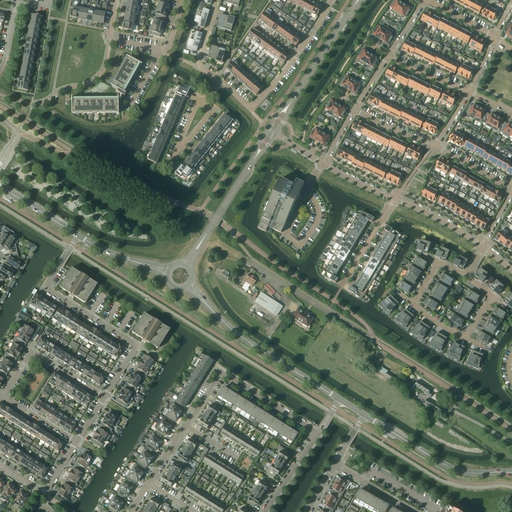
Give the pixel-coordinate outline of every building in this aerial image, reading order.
[(169,6),(170,3),(160,0),(159,3),(157,8),(168,11),(170,6),(169,6)] [(303,9),(307,0),(302,0),(299,7),(303,9)] [(307,11),(312,2),(310,1),(311,1),(308,0),(307,0),(303,9),(307,11)] [(396,15),(403,4),(398,1),(399,0),(398,0),(394,0),(389,7),(392,9),(391,12),(396,15)] [(468,8),(472,0),(466,0),(463,6),(468,8)] [(474,11),(478,2),(473,0),(472,0),(468,8),(474,11)] [(312,2),(307,11),(311,13),(311,14),(316,4),(315,3),(313,2),(312,2)] [(479,14),(483,5),(478,2),(474,11),(479,14)] [(316,4),(311,14),(316,17),(321,7),(316,4)] [(403,4),(396,15),(401,18),(402,16),(405,18),(411,8),(408,6),(407,7),(403,4)] [(487,18),(492,8),(487,6),(485,10),(483,9),(482,12),(483,13),(482,15),(487,18)] [(76,18),(78,8),(72,7),(71,14),(70,18),(74,18),(76,18)] [(166,17),(168,11),(157,8),(156,14),(155,17),(165,20),(166,17)] [(492,8),(487,18),(492,21),(494,19),(495,19),(497,16),(495,15),(497,11),(492,8)] [(209,15),(210,11),(204,9),(202,13),(203,13),(201,18),(197,17),(195,22),(196,23),(199,24),(198,27),(203,28),(205,24),(205,23),(206,23),(206,22),(206,21),(208,14),(209,15)] [(264,23),(270,15),(265,11),(259,20),(263,24),(264,23)] [(426,23),(431,14),(425,11),(421,20),(426,23)] [(431,26),(436,17),(431,14),(426,23),(431,26)] [(36,16),(31,15),(17,89),(27,91),(41,17),(37,16),(37,15),(36,15),(36,16)] [(228,20),(225,30),(226,28),(229,29),(228,31),(229,31),(231,31),(231,32),(235,18),(229,16),(229,17),(220,15),(219,18),(228,20)] [(270,15),(264,23),(264,24),(266,25),(268,26),(274,18),(270,15)] [(164,23),(165,20),(155,17),(154,20),(152,26),(163,29),(165,23),(164,23)] [(437,27),(440,19),(436,17),(431,26),(436,28),(437,27)] [(217,27),(225,30),(228,20),(219,18),(218,22),(217,27)] [(274,18),(268,26),(268,27),(269,28),(270,28),(271,29),(277,21),(274,18)] [(442,30),(446,21),(441,18),(440,19),(437,27),(442,30)] [(277,21),(271,29),(272,29),(272,30),(273,31),(274,31),(275,32),(281,23),(277,21)] [(447,33),(451,24),(446,21),(442,30),(447,33)] [(279,35),(285,26),(281,23),(275,32),(276,32),(275,32),(277,34),(277,33),(279,35)] [(452,35),(456,26),(451,24),(447,33),(452,35)] [(380,39),(387,29),(382,25),(380,28),(378,26),(372,35),(375,37),(380,39)] [(161,35),(163,29),(152,26),(151,32),(150,35),(160,37),(161,34),(161,35)] [(285,26),(279,35),(280,35),(279,35),(281,37),(281,36),(283,37),(289,29),(285,26)] [(457,38),(462,29),(456,26),(452,35),(457,38)] [(251,40),(257,32),(258,32),(253,28),(247,37),(251,40)] [(289,29),(283,37),(283,38),(285,39),(287,40),(293,32),(289,29)] [(387,29),(380,39),(384,42),(384,43),(387,45),(393,36),(390,34),(392,32),(387,29)] [(462,41),(467,32),(462,29),(457,38),(462,41)] [(194,41),(191,40),(189,40),(188,45),(189,46),(192,47),(191,50),(196,51),(197,48),(197,47),(197,46),(198,47),(198,46),(199,46),(199,45),(199,44),(198,44),(200,38),(202,38),(203,34),(196,32),(194,41)] [(257,32),(251,40),(252,41),(255,43),(261,35),(260,33),(258,32),(257,32)] [(291,43),(297,35),(297,34),(293,32),(287,40),(287,41),(289,42),(291,43),(290,43),(291,43)] [(467,43),(472,34),(467,32),(462,41),(467,43)] [(259,46),(265,38),(264,36),(262,35),(261,35),(255,43),(259,46)] [(297,35),(291,43),(295,47),(302,38),(297,35)] [(265,38),(259,46),(263,49),(269,40),(267,39),(268,39),(266,37),(266,38),(265,38)] [(475,50),(480,40),(474,37),(473,39),(472,39),(470,42),(471,43),(469,47),(475,50)] [(269,40),(263,49),(267,52),(273,43),(271,42),(272,42),(270,40),(270,41),(269,40)] [(480,40),(475,50),(480,52),(482,48),(483,49),(485,46),(484,45),(485,43),(480,40)] [(407,53),(411,44),(406,41),(402,50),(407,53)] [(273,43),(267,52),(271,54),(277,46),(275,45),(275,44),(274,43),(273,43)] [(412,55),(417,45),(416,46),(411,44),(407,53),(412,55)] [(418,57),(422,48),(417,45),(412,55),(413,54),(418,57)] [(220,48),(219,48),(211,46),(208,55),(217,58),(220,48)] [(277,46),(271,54),(275,57),(281,49),(279,48),(279,47),(278,46),(277,46)] [(217,58),(208,55),(208,58),(216,61),(216,62),(222,63),(226,50),(225,49),(225,50),(224,49),(223,49),(223,51),(219,50),(220,48),(217,58)] [(423,59),(427,50),(422,48),(418,57),(423,59)] [(278,60),(285,51),(284,51),(283,50),(281,49),(275,57),(278,60)] [(363,65),(370,54),(366,52),(366,51),(363,49),(357,58),(360,60),(358,62),(363,65)] [(428,62),(432,53),(427,50),(423,59),(428,62)] [(285,51),(278,60),(283,64),(289,55),(285,51)] [(434,63),(437,55),(432,53),(428,62),(433,65),(434,63)] [(370,54),(363,65),(364,65),(365,64),(369,67),(370,66),(373,68),(379,59),(375,56),(375,57),(370,54)] [(439,66),(443,57),(438,54),(437,55),(434,63),(439,66)] [(139,63),(129,57),(127,56),(111,86),(118,90),(118,100),(72,100),(72,112),(119,112),(119,101),(120,101),(123,95),(125,96),(126,94),(123,92),(139,63)] [(444,69),(448,60),(443,57),(439,66),(444,69)] [(449,71),(453,62),(448,60),(444,69),(449,71)] [(230,73),(237,65),(233,61),(226,69),(230,73)] [(454,74),(459,65),(453,62),(449,71),(454,74)] [(463,77),(468,67),(462,64),(460,68),(459,68),(457,71),(459,72),(458,74),(463,77)] [(237,65),(230,73),(231,73),(230,73),(232,75),(232,74),(234,76),(241,68),(237,65)] [(390,78),(395,70),(390,67),(385,76),(390,78)] [(468,67),(463,77),(468,79),(469,77),(471,78),(472,74),(471,74),(473,70),(468,67)] [(241,68),(234,76),(236,78),(237,79),(244,71),(241,68)] [(396,81),(400,72),(395,70),(390,78),(396,81)] [(241,82),(248,74),(244,71),(237,79),(238,79),(237,80),(239,81),(241,82)] [(401,84),(405,75),(400,72),(396,81),(401,84)] [(243,84),(245,85),(251,77),(248,74),(241,82),(241,83),(243,84)] [(407,85),(410,77),(405,75),(401,84),(406,86),(407,85)] [(348,89),(354,80),(349,77),(348,77),(346,76),(340,85),(343,87),(344,86),(348,89)] [(412,88),(416,79),(411,76),(410,77),(407,85),(412,88)] [(251,77),(245,85),(245,86),(246,87),(247,87),(248,88),(255,81),(251,77)] [(417,90),(421,81),(416,79),(412,88),(417,90)] [(354,80),(348,89),(353,92),(352,93),(355,95),(361,86),(359,84),(359,83),(354,80)] [(259,84),(259,83),(258,83),(255,81),(248,88),(249,89),(248,89),(250,90),(252,91),(251,91),(252,92),(259,84)] [(422,93),(426,84),(421,81),(417,90),(422,93)] [(259,84),(252,92),(256,95),(263,87),(259,84)] [(428,94),(431,86),(426,84),(422,93),(427,96),(428,94)] [(433,97),(437,88),(432,85),(431,86),(428,94),(433,97)] [(185,97),(188,98),(190,92),(189,92),(190,88),(185,86),(184,89),(181,95),(185,97)] [(184,89),(179,87),(176,93),(175,95),(185,99),(185,97),(181,95),(184,89)] [(438,100),(442,91),(437,88),(433,97),(438,100)] [(446,104),(451,94),(446,91),(445,93),(443,93),(442,96),(443,97),(441,101),(446,104)] [(373,105),(378,96),(373,93),(368,102),(373,105)] [(451,94),(446,104),(451,106),(453,102),(455,103),(457,100),(455,99),(456,97),(451,94)] [(185,99),(175,95),(174,99),(172,98),(171,99),(173,100),(184,105),(185,103),(183,102),(184,99),(185,99)] [(378,108),(383,98),(378,96),(373,105),(378,107),(378,108)] [(383,111),(388,102),(383,100),(383,98),(378,108),(383,111)] [(332,116),(338,105),(333,102),(334,101),(331,99),(325,109),(328,111),(326,113),(332,116)] [(183,107),(184,105),(173,100),(172,104),(170,103),(170,102),(169,104),(171,105),(180,109),(182,106),(183,106),(183,107)] [(388,114),(393,105),(388,102),(383,111),(388,114)] [(179,112),(180,109),(171,105),(170,109),(168,108),(168,107),(167,107),(167,109),(169,110),(180,115),(181,113),(180,113),(179,112)] [(338,105),(332,116),(337,119),(338,117),(341,118),(347,109),(343,107),(343,108),(338,105)] [(394,116),(398,107),(393,105),(388,114),(394,116)] [(474,119),(480,107),(476,106),(474,105),(473,107),(469,105),(465,114),(469,116),(468,117),(474,119)] [(399,118),(403,110),(398,107),(394,116),(399,119),(399,118)] [(483,122),(487,114),(484,112),(485,111),(483,110),(483,109),(480,107),(474,119),(479,122),(480,121),(483,122)] [(404,120),(409,111),(403,109),(403,110),(399,118),(404,120)] [(179,117),(180,115),(169,110),(167,113),(165,113),(165,112),(165,114),(176,119),(177,116),(179,116),(179,117)] [(409,123),(414,114),(409,111),(404,120),(409,123)] [(176,119),(165,114),(164,114),(162,119),(164,120),(176,125),(176,123),(175,122),(176,119)] [(220,118),(229,125),(232,122),(233,124),(234,123),(233,121),(225,114),(225,115),(223,117),(221,116),(220,118)] [(415,125),(419,117),(414,114),(409,123),(415,125)] [(491,128),(497,116),(494,114),(493,115),(491,114),(491,116),(487,114),(483,122),(486,124),(486,125),(491,128)] [(500,132),(505,123),(502,122),(502,120),(500,119),(501,118),(497,116),(491,128),(497,131),(497,130),(500,132)] [(419,117),(415,125),(420,128),(424,119),(419,117)] [(229,125),(220,118),(219,119),(220,120),(218,123),(226,130),(226,129),(228,126),(230,128),(231,127),(229,125)] [(428,131),(433,122),(428,119),(426,123),(425,122),(423,126),(424,126),(423,129),(428,131)] [(175,126),(176,125),(164,120),(165,120),(163,123),(161,122),(160,124),(162,125),(172,129),(173,126),(175,126)] [(356,132),(361,123),(356,120),(351,129),(356,132)] [(433,122),(428,131),(434,134),(435,132),(436,132),(438,129),(437,128),(439,124),(433,122)] [(226,130),(218,123),(216,126),(214,125),(215,125),(214,124),(213,126),(223,134),(222,133),(225,131),(226,132),(227,131),(226,130)] [(362,134),(366,125),(361,123),(356,132),(362,134)] [(508,138),(511,130),(511,124),(511,125),(509,124),(508,125),(505,123),(500,132),(503,133),(503,134),(508,138)] [(170,132),(172,129),(162,125),(161,128),(159,127),(158,129),(160,130),(171,134),(172,133),(170,132)] [(367,137),(371,128),(366,125),(362,134),(367,137)] [(222,134),(223,134),(213,126),(212,128),(213,129),(211,131),(219,138),(221,135),(223,136),(224,135),(222,134)] [(317,142),(324,131),(318,128),(317,130),(314,129),(309,138),(312,140),(313,139),(317,142)] [(372,139),(376,130),(371,128),(367,137),(372,139)] [(170,136),(171,134),(160,130),(159,133),(157,132),(156,134),(158,134),(158,135),(167,139),(169,135),(170,136)] [(377,142),(381,133),(376,130),(372,139),(377,142)] [(219,138),(211,131),(209,134),(208,133),(206,134),(216,142),(218,139),(220,140),(220,141),(221,139),(219,138)] [(324,131),(317,142),(322,144),(322,145),(325,147),(330,137),(328,136),(328,135),(323,132),(324,131)] [(455,143),(460,134),(455,131),(452,135),(451,134),(449,137),(451,138),(449,140),(455,143)] [(382,144),(386,135),(381,133),(377,142),(382,144)] [(216,142),(206,134),(205,136),(207,137),(204,140),(212,146),(215,143),(216,145),(217,144),(216,142)] [(460,134),(455,143),(460,146),(461,144),(462,145),(464,141),(463,140),(465,137),(460,134)] [(166,142),(167,139),(158,135),(157,138),(155,137),(154,139),(156,139),(156,140),(167,144),(168,143),(168,142),(168,143),(166,142)] [(388,146),(391,138),(386,135),(382,144),(387,147),(388,146)] [(393,149),(397,140),(392,137),(391,138),(388,146),(393,149)] [(468,149),(473,140),(468,138),(463,147),(468,149)] [(166,146),(167,144),(156,140),(155,143),(152,142),(153,142),(152,142),(152,144),(154,144),(154,145),(163,149),(164,145),(166,146)] [(212,146),(204,140),(202,143),(201,141),(199,143),(209,150),(211,147),(213,149),(214,148),(212,146)] [(398,151),(403,142),(397,140),(393,149),(398,151)] [(473,152),(478,143),(473,140),(468,149),(473,152)] [(403,154),(408,145),(403,142),(398,151),(403,154)] [(209,151),(209,150),(199,143),(198,144),(200,145),(198,148),(205,155),(206,155),(205,154),(208,152),(209,153),(210,152),(209,151)] [(478,155),(483,146),(478,143),(473,152),(478,155)] [(162,152),(163,149),(154,145),(152,148),(150,147),(150,149),(152,149),(152,150),(163,154),(163,152),(162,152)] [(412,158),(416,148),(411,145),(410,148),(409,147),(407,151),(408,151),(406,155),(412,158)] [(487,149),(488,148),(483,146),(478,155),(482,157),(483,157),(487,149)] [(342,158),(346,149),(341,147),(336,156),(342,158)] [(205,155),(198,148),(195,151),(194,150),(193,151),(202,159),(204,156),(206,157),(207,156),(205,155)] [(416,148),(412,158),(417,161),(419,157),(420,157),(422,154),(421,153),(422,151),(416,148)] [(347,161),(351,152),(346,149),(342,158),(347,161)] [(492,152),(487,149),(483,157),(482,157),(482,158),(487,161),(492,152)] [(162,156),(163,154),(152,150),(151,150),(152,150),(150,153),(148,152),(148,153),(149,154),(159,158),(160,155),(162,156)] [(202,159),(193,151),(191,153),(192,153),(193,154),(191,156),(199,163),(201,160),(203,161),(203,162),(204,160),(202,159)] [(352,163),(356,156),(357,155),(351,152),(347,161),(352,163)] [(492,163),(497,154),(492,152),(487,161),(492,163)] [(157,162),(159,158),(149,154),(149,155),(150,155),(148,158),(146,157),(145,158),(147,159),(147,160),(158,164),(159,162),(157,162)] [(496,166),(501,157),(497,154),(492,163),(496,166)] [(199,163),(191,156),(189,159),(187,158),(186,160),(195,167),(197,164),(199,166),(200,164),(199,163)] [(356,167),(361,158),(356,156),(352,163),(351,164),(356,167)] [(501,168),(506,159),(501,157),(496,166),(501,168)] [(362,169),(366,161),(361,158),(356,167),(362,170),(362,169)] [(441,171),(446,161),(441,158),(439,161),(438,160),(436,163),(438,164),(435,168),(441,171)] [(510,163),(511,162),(506,159),(501,168),(506,171),(510,163)] [(195,167),(186,160),(185,161),(186,162),(184,165),(192,171),(194,168),(196,170),(197,169),(195,167)] [(367,171),(372,162),(366,160),(366,161),(362,169),(367,171)] [(446,161),(441,171),(446,174),(448,170),(449,170),(451,167),(450,166),(451,164),(446,161)] [(373,174),(377,165),(372,162),(367,171),(373,174)] [(182,174),(184,172),(186,170),(182,167),(181,165),(180,165),(180,166),(177,170),(176,170),(178,171),(175,174),(179,177),(179,178),(180,178),(182,175),(182,174)] [(192,172),(192,171),(184,165),(182,167),(186,170),(184,172),(182,174),(182,175),(186,178),(190,173),(192,171),(192,172)] [(378,177),(382,168),(377,165),(373,174),(378,177)] [(454,177),(459,169),(454,166),(450,174),(454,177)] [(383,179),(387,170),(382,168),(378,177),(383,179)] [(459,179),(463,171),(459,169),(454,177),(459,179)] [(391,182),(396,173),(391,170),(389,174),(388,173),(386,177),(387,177),(386,180),(391,182)] [(463,182),(468,174),(463,171),(459,179),(463,181),(463,182)] [(396,173),(391,182),(397,185),(398,183),(399,183),(401,180),(400,179),(402,175),(396,173)] [(467,185),(472,177),(467,175),(468,174),(463,182),(467,185)] [(472,187),(476,179),(472,177),(467,185),(472,187)] [(288,183),(289,182),(280,179),(258,228),(266,232),(268,227),(281,233),(304,184),(296,180),(293,186),(288,183)] [(476,190),(481,182),(476,179),(472,187),(476,190)] [(480,193),(485,184),(481,182),(476,190),(481,192),(480,193)] [(485,195),(489,188),(485,185),(485,184),(480,193),(485,195)] [(427,199),(432,189),(427,186),(425,190),(424,189),(422,193),(423,193),(422,196),(427,199)] [(489,198),(494,190),(489,188),(485,195),(489,198)] [(432,189),(427,199),(432,201),(434,199),(435,200),(437,196),(435,196),(437,192),(432,189)] [(494,200),(498,193),(494,190),(489,198),(494,200)] [(443,206),(443,205),(448,196),(449,195),(446,194),(446,195),(443,193),(438,202),(441,204),(440,205),(443,206)] [(498,193),(494,200),(500,203),(504,197),(502,196),(503,195),(498,193)] [(448,208),(453,199),(454,199),(451,197),(451,198),(448,196),(443,205),(446,207),(445,208),(448,209),(448,208)] [(453,212),(458,203),(459,202),(458,202),(459,202),(456,200),(456,201),(453,199),(448,208),(451,210),(450,211),(453,212)] [(458,215),(463,206),(461,204),(460,204),(458,203),(453,212),(456,213),(455,215),(458,216),(458,215)] [(463,218),(468,209),(468,208),(466,207),(463,206),(458,215),(461,216),(460,217),(463,219),(463,218)] [(468,222),(469,221),(473,212),(474,211),(471,210),(468,209),(463,218),(466,219),(465,220),(468,222)] [(368,221),(370,222),(372,223),(374,219),(362,211),(359,215),(368,220),(368,221)] [(473,223),(478,216),(479,214),(476,213),(473,212),(469,221),(471,222),(470,223),(473,224),(473,223)] [(359,215),(357,214),(354,219),(365,226),(366,223),(368,221),(368,220),(359,215)] [(478,228),(478,227),(483,218),(481,216),(480,217),(478,216),(473,223),(473,224),(476,226),(475,227),(478,228)] [(483,218),(478,227),(481,229),(480,230),(483,231),(483,230),(484,230),(489,221),(488,221),(489,220),(486,219),(486,220),(483,218)] [(362,231),(365,226),(354,219),(351,224),(362,231)] [(359,236),(362,231),(351,224),(348,230),(359,236)] [(396,237),(399,233),(386,226),(384,230),(387,232),(388,232),(396,237)] [(356,241),(359,236),(348,230),(345,235),(356,241)] [(499,242),(506,235),(504,233),(505,232),(502,230),(501,231),(495,238),(495,239),(494,239),(496,241),(497,240),(499,242)] [(398,238),(396,237),(388,232),(387,232),(385,237),(395,244),(398,238)] [(9,238),(8,237),(2,233),(0,236),(0,248),(2,249),(2,248),(9,238)] [(504,246),(509,240),(510,238),(508,236),(509,236),(506,234),(506,235),(499,242),(499,243),(501,245),(502,244),(504,246)] [(352,246),(356,241),(345,235),(342,240),(352,246)] [(17,252),(15,245),(14,244),(16,240),(9,236),(8,237),(9,238),(2,248),(6,250),(7,249),(9,250),(10,253),(17,252)] [(392,249),(395,244),(385,237),(381,243),(392,249)] [(427,253),(430,246),(430,244),(425,242),(425,241),(422,239),(422,241),(421,240),(420,246),(419,245),(417,250),(422,252),(422,251),(427,253)] [(349,251),(352,246),(342,240),(339,245),(349,251)] [(389,254),(392,249),(381,243),(378,248),(389,254)] [(346,257),(349,251),(339,245),(336,250),(346,257)] [(445,260),(448,253),(449,251),(444,249),(444,248),(441,247),(441,248),(440,248),(438,252),(437,252),(436,257),(440,259),(440,258),(445,260)] [(386,259),(389,254),(378,248),(375,253),(386,259)] [(343,262),(346,257),(336,250),(333,255),(343,262)] [(17,269),(21,262),(18,260),(18,258),(17,252),(10,253),(10,257),(9,259),(8,258),(5,262),(17,269)] [(383,264),(386,259),(375,253),(372,258),(383,264)] [(340,267),(343,262),(333,255),(330,261),(340,267)] [(463,269),(466,262),(467,261),(462,258),(463,257),(460,255),(459,256),(458,258),(456,261),(456,260),(453,265),(458,267),(458,266),(463,269)] [(427,267),(428,264),(425,263),(425,262),(417,257),(413,263),(424,270),(426,267),(427,267)] [(380,269),(383,264),(372,258),(369,263),(380,269)] [(337,272),(340,267),(330,261),(327,266),(337,272)] [(6,275),(10,278),(14,271),(10,268),(11,267),(5,263),(2,268),(0,267),(0,271),(6,275)] [(377,275),(380,269),(369,263),(366,268),(377,275)] [(334,277),(337,272),(327,266),(323,271),(325,272),(334,277)] [(407,272),(418,279),(420,276),(421,276),(422,273),(419,272),(419,271),(411,266),(407,272)] [(84,303),(96,284),(70,268),(59,287),(70,294),(69,295),(73,298),(73,296),(84,303)] [(374,280),(377,275),(366,268),(363,273),(374,280)] [(482,283),(483,282),(485,279),(484,278),(486,275),(488,273),(485,271),(484,272),(479,268),(474,276),(479,279),(478,280),(482,283)] [(338,279),(334,277),(325,272),(323,276),(335,283),(338,279)] [(416,282),(418,279),(407,272),(403,278),(411,283),(412,283),(414,285),(417,283),(416,282)] [(371,285),(374,280),(363,273),(360,279),(371,285)] [(253,277),(249,274),(244,281),(246,282),(242,287),(240,286),(240,287),(244,290),(253,277)] [(445,276),(443,274),(440,275),(441,276),(439,280),(450,287),(454,281),(446,275),(445,276)] [(247,291),(248,289),(250,285),(252,287),(257,279),(253,277),(244,290),(247,291)] [(367,290),(371,285),(360,279),(357,284),(367,290)] [(497,295),(498,295),(501,291),(500,291),(502,288),(504,286),(501,283),(501,284),(496,280),(495,282),(490,288),(494,291),(494,292),(497,295)] [(411,292),(410,292),(412,288),(401,281),(397,287),(405,293),(406,292),(408,294),(411,292)] [(435,285),(433,289),(444,296),(448,290),(449,288),(445,286),(444,287),(440,285),(439,285),(437,283),(435,285)] [(364,295),(367,290),(357,284),(354,289),(362,294),(364,295)] [(354,289),(353,288),(350,287),(348,291),(360,298),(362,294),(354,289)] [(440,302),(444,296),(433,289),(431,292),(430,292),(429,295),(432,295),(432,296),(440,302)] [(480,300),(480,298),(480,297),(477,297),(477,296),(469,290),(465,296),(476,304),(479,300),(480,300)] [(255,301),(277,316),(283,306),(261,292),(255,301)] [(43,299),(40,297),(41,296),(36,293),(34,296),(33,296),(31,299),(32,300),(29,304),(36,309),(43,299)] [(384,311),(394,300),(390,296),(387,298),(380,305),(381,305),(382,306),(382,307),(381,308),(383,310),(384,311)] [(439,305),(428,298),(427,298),(425,301),(424,301),(423,304),(426,305),(426,306),(435,311),(439,305)] [(48,301),(45,299),(44,300),(43,299),(36,309),(41,311),(48,301)] [(459,305),(470,313),(473,309),(474,310),(474,307),(471,306),(472,305),(463,299),(459,305)] [(394,300),(384,311),(387,313),(388,312),(389,312),(390,313),(390,314),(398,304),(394,300)] [(52,304),(50,303),(51,302),(48,301),(41,311),(46,314),(52,304)] [(46,314),(50,317),(57,306),(54,304),(53,305),(52,304),(46,314)] [(468,316),(470,313),(459,305),(455,312),(464,317),(465,316),(467,319),(469,317),(468,316)] [(497,309),(495,307),(493,309),(494,310),(491,313),(503,320),(507,314),(498,309),(497,309)] [(63,311),(61,310),(62,310),(59,308),(52,318),(57,321),(63,311)] [(307,327),(313,318),(298,309),(293,317),(307,327)] [(399,325),(409,313),(405,309),(396,319),(397,320),(397,321),(396,322),(399,324),(399,325)] [(68,313),(65,311),(65,312),(63,311),(57,321),(61,324),(68,313)] [(72,317),(71,316),(71,315),(68,313),(61,324),(66,327),(72,317)] [(409,313),(399,325),(400,325),(403,327),(403,326),(404,326),(405,327),(406,327),(414,316),(409,313)] [(146,342),(157,349),(169,330),(143,314),(131,333),(142,339),(141,341),(145,343),(146,342)] [(463,326),(463,325),(465,322),(454,315),(450,321),(458,326),(459,325),(461,328),(463,326)] [(486,322),(497,329),(501,323),(492,318),(491,319),(490,316),(487,318),(488,319),(486,322)] [(77,319),(74,317),(74,318),(72,317),(66,327),(70,330),(77,319)] [(81,323),(80,322),(80,321),(77,319),(70,330),(75,333),(81,323)] [(416,337),(425,325),(420,321),(412,332),(413,333),(414,334),(413,335),(415,337),(416,337)] [(493,336),(497,329),(486,322),(483,326),(482,325),(482,328),(485,329),(484,330),(493,336)] [(86,325),(83,323),(83,324),(81,323),(75,333),(80,336),(86,325)] [(29,339),(31,336),(30,336),(33,331),(23,324),(21,328),(22,329),(19,333),(29,339)] [(91,328),(89,327),(86,325),(80,336),(84,338),(91,328)] [(425,325),(416,337),(417,338),(419,340),(420,338),(421,338),(422,339),(423,339),(430,328),(425,325)] [(96,330),(93,328),(92,329),(91,328),(84,338),(89,341),(96,330)] [(100,334),(98,333),(99,332),(96,330),(89,341),(93,344),(100,334)] [(491,338),(480,331),(478,335),(477,335),(476,338),(479,338),(479,339),(487,345),(491,338)] [(29,339),(19,333),(17,338),(15,337),(13,340),(23,346),(26,342),(27,342),(29,339)] [(434,349),(442,336),(437,333),(429,344),(430,344),(431,345),(431,346),(431,347),(433,348),(434,349)] [(105,336),(102,334),(101,335),(100,334),(93,344),(98,347),(105,336)] [(109,340),(107,339),(108,338),(105,336),(98,347),(102,350),(109,340)] [(442,336),(434,349),(435,349),(438,351),(438,350),(439,349),(440,350),(441,350),(447,338),(442,336)] [(45,340),(40,337),(35,345),(40,348),(45,340)] [(23,346),(13,340),(11,343),(13,344),(10,348),(19,354),(21,351),(20,351),(23,346)] [(49,343),(45,340),(40,348),(42,349),(41,349),(44,351),(49,343)] [(114,342),(111,340),(110,341),(109,340),(102,350),(107,353),(114,342)] [(119,345),(118,344),(118,346),(116,345),(117,344),(114,342),(107,353),(112,356),(119,345)] [(453,359),(459,345),(454,342),(448,354),(449,355),(450,356),(449,357),(452,358),(453,359)] [(54,346),(49,343),(44,351),(47,353),(48,353),(49,354),(54,346)] [(116,359),(119,354),(120,355),(122,351),(121,351),(123,348),(119,345),(112,356),(116,359)] [(459,345),(453,359),(456,360),(457,359),(458,359),(459,359),(459,360),(464,347),(459,345)] [(59,349),(54,346),(49,354),(54,357),(59,349)] [(19,354),(10,348),(7,353),(5,352),(4,355),(14,361),(17,357),(19,354)] [(63,352),(59,349),(54,357),(58,359),(63,352)] [(472,367),(477,353),(472,351),(466,363),(467,363),(468,363),(469,364),(468,366),(471,367),(472,367)] [(68,354),(63,352),(58,359),(63,362),(68,354)] [(213,361),(201,353),(198,358),(202,361),(210,366),(213,361)] [(477,353),(472,367),(473,368),(473,367),(476,369),(476,367),(477,367),(478,367),(479,368),(483,355),(477,353)] [(72,357),(68,354),(63,362),(67,365),(72,357)] [(14,361),(4,355),(2,358),(3,359),(0,364),(10,370),(12,367),(11,366),(14,361)] [(154,362),(144,355),(141,360),(140,360),(138,363),(148,369),(151,364),(152,365),(154,362)] [(77,360),(72,357),(67,365),(69,366),(69,367),(72,368),(77,360)] [(82,363),(77,360),(72,368),(75,370),(77,371),(82,363)] [(210,366),(202,361),(199,365),(196,370),(205,375),(207,371),(210,366)] [(86,366),(82,363),(77,371),(81,374),(86,366)] [(148,369),(138,363),(137,366),(135,371),(145,377),(146,374),(145,373),(148,369)] [(10,370),(0,364),(0,374),(4,377),(7,372),(8,373),(10,370)] [(91,369),(86,366),(81,374),(86,377),(91,369)] [(388,371),(381,367),(380,368),(379,367),(376,371),(391,380),(394,376),(388,372),(388,371)] [(95,372),(91,369),(86,377),(90,379),(95,372)] [(205,375),(196,370),(193,374),(190,379),(199,384),(202,380),(205,375)] [(145,377),(135,371),(132,375),(131,375),(129,378),(138,384),(141,379),(143,380),(145,377)] [(100,374),(95,372),(90,379),(95,382),(94,383),(95,383),(100,374)] [(61,376),(58,374),(58,375),(54,373),(53,374),(50,378),(51,378),(50,379),(51,379),(49,383),(55,386),(61,376)] [(95,383),(99,386),(101,383),(101,384),(104,380),(103,380),(105,377),(100,374),(95,383)] [(67,381),(63,379),(64,378),(61,376),(55,386),(61,390),(67,381)] [(138,384),(129,378),(127,381),(128,382),(125,386),(135,393),(137,390),(135,389),(138,384)] [(199,384),(190,379),(188,384),(185,388),(193,393),(196,389),(199,384)] [(420,391),(424,384),(418,380),(415,384),(412,382),(409,388),(406,386),(405,386),(407,387),(406,390),(410,393),(414,387),(420,391)] [(74,384),(71,382),(70,383),(67,381),(61,390),(67,394),(74,384)] [(80,389),(76,387),(77,386),(74,384),(67,394),(74,398),(80,389)] [(424,384),(420,391),(426,394),(425,395),(430,398),(432,394),(429,392),(431,389),(424,384)] [(135,393),(125,386),(122,391),(121,390),(119,393),(129,399),(132,394),(133,395),(135,393)] [(229,390),(224,387),(216,400),(219,402),(221,403),(221,402),(223,399),(229,390)] [(185,388),(182,393),(179,397),(188,402),(190,398),(193,393),(185,388)] [(86,392),(83,390),(83,391),(80,389),(74,398),(80,402),(86,392)] [(233,393),(229,390),(223,399),(228,402),(232,404),(238,396),(233,393)] [(80,402),(86,406),(88,403),(89,403),(89,402),(90,402),(92,399),(92,398),(92,397),(89,395),(89,394),(86,392),(80,402)] [(129,399),(119,393),(117,396),(118,397),(115,402),(125,408),(127,405),(126,404),(129,399)] [(188,402),(179,397),(175,394),(172,399),(184,407),(188,402)] [(242,399),(238,396),(232,404),(237,407),(242,410),(247,402),(242,399)] [(44,403),(38,399),(36,402),(35,403),(32,406),(33,407),(32,408),(36,410),(35,411),(38,413),(44,403)] [(439,412),(442,407),(427,399),(424,404),(439,412)] [(251,405),(247,402),(242,410),(246,413),(251,416),(256,408),(251,405)] [(51,407),(44,403),(38,413),(41,415),(42,414),(45,416),(51,407)] [(217,416),(220,411),(218,410),(219,407),(213,403),(212,406),(210,405),(207,410),(217,416)] [(176,404),(175,405),(172,404),(169,410),(179,416),(181,412),(181,411),(182,409),(180,408),(181,407),(176,404)] [(8,409),(5,407),(4,406),(0,411),(0,415),(3,417),(8,409)] [(57,411),(51,407),(45,416),(48,418),(48,419),(51,421),(57,411)] [(260,410),(256,408),(251,416),(255,419),(260,422),(265,413),(260,410)] [(13,412),(11,411),(8,409),(3,417),(8,420),(13,412)] [(179,416),(169,410),(165,416),(174,422),(176,420),(179,416)] [(217,416),(207,410),(204,415),(214,420),(217,416)] [(63,415),(57,411),(51,421),(54,423),(54,422),(58,424),(63,415)] [(113,424),(116,419),(118,420),(120,417),(110,411),(107,415),(106,415),(104,418),(113,424)] [(17,415),(13,412),(8,420),(12,423),(17,415)] [(270,416),(265,413),(260,422),(265,425),(269,427),(274,419),(270,416)] [(22,418),(17,415),(12,423),(17,426),(22,418)] [(70,419),(63,415),(58,424),(61,426),(61,427),(64,429),(70,419)] [(214,420),(204,415),(202,419),(211,425),(214,420)] [(26,421),(22,418),(17,426),(21,429),(26,421)] [(113,424),(104,418),(102,421),(103,422),(100,426),(110,432),(112,430),(110,429),(113,424)] [(76,422),(70,419),(64,429),(67,431),(67,430),(71,432),(71,431),(72,431),(74,427),(74,426),(76,422)] [(172,424),(164,419),(160,425),(168,431),(171,427),(170,426),(172,424)] [(211,425),(202,419),(199,424),(208,430),(211,425)] [(279,422),(274,419),(269,427),(274,430),(278,433),(284,425),(279,422)] [(31,424),(26,421),(21,429),(26,432),(31,424)] [(36,426),(33,424),(33,425),(31,424),(26,432),(31,434),(36,426)] [(168,431),(160,425),(156,431),(164,436),(165,434),(166,435),(168,431)] [(230,428),(225,425),(220,433),(225,436),(230,428)] [(288,428),(284,425),(278,433),(283,436),(287,439),(292,430),(288,428)] [(40,429),(39,428),(36,426),(31,434),(35,437),(40,429)] [(110,432),(100,426),(97,431),(96,430),(94,433),(104,439),(107,434),(108,435),(110,432)] [(235,431),(230,428),(225,436),(229,439),(235,431)] [(45,432),(40,429),(35,437),(40,440),(45,432)] [(289,446),(297,434),(292,430),(287,439),(284,443),(289,446)] [(239,434),(235,431),(229,439),(234,442),(239,434)] [(49,435),(45,432),(40,440),(44,443),(49,435)] [(104,439),(94,433),(92,436),(93,437),(90,442),(100,448),(102,445),(101,444),(104,439)] [(162,440),(152,434),(149,440),(159,446),(161,442),(161,441),(162,440)] [(244,437),(239,434),(234,442),(239,445),(244,437)] [(54,438),(49,435),(44,443),(49,446),(54,438)] [(248,440),(244,437),(239,445),(243,448),(248,440)] [(59,440),(58,441),(54,438),(49,446),(53,449),(59,440)] [(196,449),(199,445),(189,439),(186,444),(196,449)] [(58,452),(60,449),(60,450),(62,446),(63,443),(59,440),(53,449),(58,452)] [(150,451),(151,450),(154,452),(156,450),(159,446),(149,440),(145,446),(147,447),(146,448),(150,451)] [(253,443),(248,440),(243,448),(248,451),(253,443)] [(12,444),(7,441),(1,451),(3,452),(2,453),(5,455),(12,444)] [(258,446),(253,443),(248,451),(253,454),(258,446)] [(16,447),(12,444),(5,455),(8,457),(8,456),(10,457),(16,447)] [(196,449),(186,444),(183,448),(193,454),(192,453),(194,449),(196,450),(196,449)] [(262,449),(258,446),(253,454),(257,457),(262,449)] [(286,461),(289,456),(288,455),(290,452),(279,446),(277,449),(280,451),(277,455),(286,461)] [(21,450),(16,447),(10,457),(12,458),(11,459),(14,461),(21,450)] [(193,454),(183,448),(181,453),(190,459),(193,454)] [(153,455),(144,449),(140,455),(150,462),(153,458),(152,457),(153,455)] [(21,450),(14,461),(17,463),(18,462),(19,463),(26,453),(21,450)] [(88,464),(91,459),(93,460),(95,457),(85,451),(82,455),(81,455),(79,458),(88,464)] [(30,455),(26,453),(19,463),(21,464),(20,464),(23,466),(30,455)] [(190,459),(181,453),(178,457),(179,458),(177,461),(183,465),(185,462),(187,463),(190,459)] [(212,457),(208,454),(202,462),(207,465),(212,457)] [(34,460),(29,457),(30,456),(30,455),(23,466),(26,468),(27,467),(28,468),(34,460)] [(136,462),(139,463),(138,465),(140,466),(143,468),(143,466),(146,468),(147,466),(150,462),(140,455),(136,462)] [(286,461),(277,455),(274,460),(283,465),(286,461)] [(217,460),(212,457),(207,465),(212,468),(217,460)] [(88,464),(79,458),(77,461),(78,462),(75,466),(85,472),(87,469),(85,468),(88,464)] [(38,463),(34,460),(28,468),(30,469),(29,470),(32,472),(38,463)] [(221,462),(217,460),(212,468),(216,471),(221,462)] [(283,465),(274,460),(275,461),(272,465),(280,470),(283,465)] [(183,465),(177,461),(175,464),(174,463),(171,468),(180,474),(183,469),(181,468),(183,465)] [(226,465),(221,462),(216,471),(221,473),(226,465)] [(43,465),(38,463),(32,472),(35,474),(36,473),(37,474),(43,465)] [(49,467),(44,464),(43,465),(37,474),(37,475),(42,478),(44,475),(46,471),(49,467)] [(266,472),(265,474),(273,479),(276,474),(277,475),(280,470),(272,465),(271,464),(268,469),(266,467),(264,470),(266,472)] [(144,471),(143,470),(144,469),(143,468),(140,466),(139,468),(134,465),(130,471),(141,477),(143,473),(142,473),(144,471)] [(231,468),(226,465),(221,473),(226,476),(231,468)] [(85,472),(75,466),(72,471),(71,470),(69,473),(79,479),(82,474),(83,475),(85,472)] [(180,474),(171,468),(168,472),(178,478),(180,474)] [(235,471),(231,468),(226,476),(230,479),(235,471)] [(127,477),(136,483),(137,481),(138,481),(141,477),(130,471),(127,477)] [(240,474),(235,471),(230,479),(235,482),(240,474)] [(178,478),(168,472),(165,477),(175,483),(178,478)] [(79,479),(69,473),(67,476),(68,477),(65,481),(75,488),(77,485),(76,484),(79,479)] [(239,485),(244,477),(240,474),(235,482),(239,485)] [(175,483),(165,477),(162,482),(172,488),(175,483)] [(350,482),(342,477),(340,480),(338,479),(337,481),(335,484),(345,490),(350,482)] [(265,491),(268,486),(267,485),(269,483),(263,479),(261,482),(259,480),(256,485),(265,491)] [(120,486),(130,492),(133,488),(132,487),(133,486),(124,480),(120,486)] [(75,488),(65,481),(63,486),(62,485),(60,488),(69,494),(72,490),(74,491),(75,488)] [(6,498),(4,500),(8,503),(16,490),(12,488),(13,487),(8,483),(6,487),(4,485),(2,489),(4,490),(1,495),(6,498)] [(194,486),(189,484),(184,492),(188,494),(194,486)] [(345,490),(335,484),(334,487),(333,487),(333,489),(332,489),(334,490),(333,493),(341,498),(345,490)] [(265,491),(256,485),(253,490),(262,496),(265,491)] [(130,492),(120,486),(116,492),(126,498),(127,496),(130,492)] [(198,489),(194,486),(188,494),(193,497),(198,489)] [(69,494),(60,488),(58,491),(59,492),(56,497),(66,503),(68,500),(66,499),(69,494)] [(203,492),(198,489),(193,497),(198,500),(203,492)] [(365,492),(360,489),(355,498),(360,501),(365,492)] [(262,496),(253,490),(250,494),(260,500),(262,496)] [(18,506),(17,508),(20,510),(28,498),(25,496),(26,495),(20,491),(18,494),(16,493),(14,497),(16,498),(13,503),(18,506)] [(207,495),(203,492),(198,500),(202,503),(207,495)] [(370,495),(367,493),(366,493),(365,492),(360,501),(365,503),(370,495)] [(341,498),(333,493),(331,496),(329,495),(328,497),(326,500),(336,506),(341,498)] [(124,501),(123,500),(124,498),(117,494),(116,496),(114,495),(110,501),(120,507),(123,503),(122,503),(124,501)] [(260,500),(250,494),(247,499),(249,500),(247,503),(254,507),(255,504),(257,505),(260,500)] [(212,498),(207,495),(202,503),(207,506),(212,498)] [(374,497),(370,495),(365,503),(369,506),(374,497)] [(160,503),(162,501),(155,497),(153,499),(152,498),(149,503),(158,509),(161,504),(160,503)] [(379,500),(376,498),(374,497),(375,497),(374,497),(369,506),(374,509),(379,500)] [(217,501),(212,498),(207,506),(212,509),(217,501)] [(332,511),(336,506),(326,500),(325,503),(324,503),(324,505),(323,505),(325,506),(324,509),(329,511),(332,511)] [(384,503),(384,502),(383,503),(379,500),(374,509),(379,511),(384,503)] [(106,507),(110,509),(109,511),(110,511),(114,511),(116,511),(117,511),(118,511),(120,507),(110,501),(106,507)] [(221,504),(217,501),(212,509),(216,511),(221,504)] [(158,509),(149,503),(146,508),(153,511),(154,511),(157,508),(158,509)] [(379,511),(384,511),(389,506),(385,504),(386,504),(385,503),(385,504),(384,503),(379,511)]
